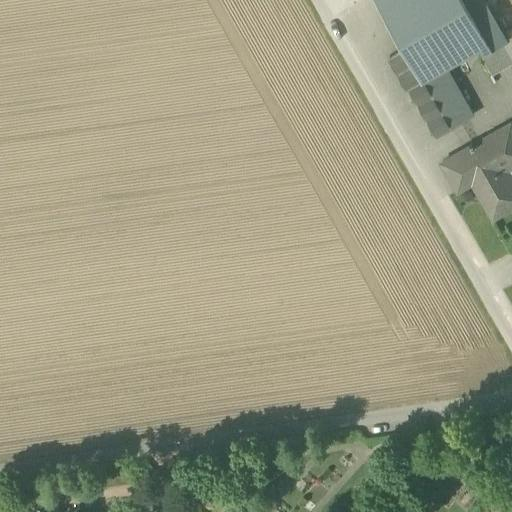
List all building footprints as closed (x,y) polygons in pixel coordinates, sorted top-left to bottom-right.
[(479,46),(482,53),(494,46),(466,0),(375,0),(403,47),(421,79),(446,65),(479,46)] [(485,0),(466,0),(494,46),(495,48),(503,43),(504,42),(503,39),(507,36),(485,0)] [(511,33),(507,36),(503,39),(504,42),(511,55),(511,33)] [(493,73),(511,61),(511,57),(503,43),(495,48),(482,54),(493,73)] [(437,134),(449,127),(421,79),(403,47),(389,55),(408,87),(410,86),(437,134)] [(454,79),(446,65),(421,79),(449,127),(473,113),(460,90),(454,94),(448,83),(454,79)] [(467,172),(494,218),(511,207),(511,185),(503,171),(511,165),(511,121),(476,143),(473,139),(468,142),(470,146),(439,163),(450,182),(467,172)] [(511,165),(503,171),(511,185),(511,165)]
